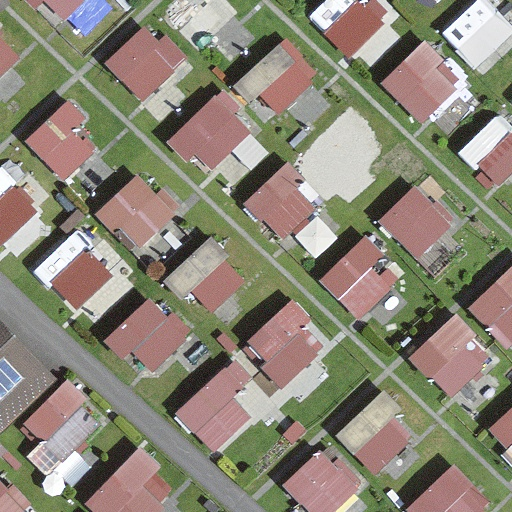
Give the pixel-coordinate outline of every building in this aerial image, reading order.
[(50,0),(64,18),(87,0),(50,0)] [(320,0),(350,32),(384,0),(320,0)] [(430,21),(389,65),(433,105),(474,62),(430,21)] [(202,151),(262,122),(239,76),(179,105),(202,151)] [(306,139),(349,176),(389,131),(347,93),(306,139)] [(511,101),(503,94),(468,136),(508,169),(511,164),(511,101)] [(288,145),(253,190),(293,222),(329,177),(288,145)] [(386,203),(426,240),(462,201),(422,164),(386,203)] [(52,245),(92,284),(128,246),(88,208),(52,245)] [(327,260),(368,303),(412,260),(371,218),(327,260)] [(154,274),(114,323),(158,359),(198,310),(154,274)] [(0,431),(60,371),(0,312),(0,431)] [(511,393),(498,407),(511,422),(511,393)] [(93,484),(125,511),(148,511),(188,467),(143,428),(93,484)] [(0,449),(0,511),(10,511),(36,490),(0,449)] [(111,511),(88,493),(72,511),(111,511)]
